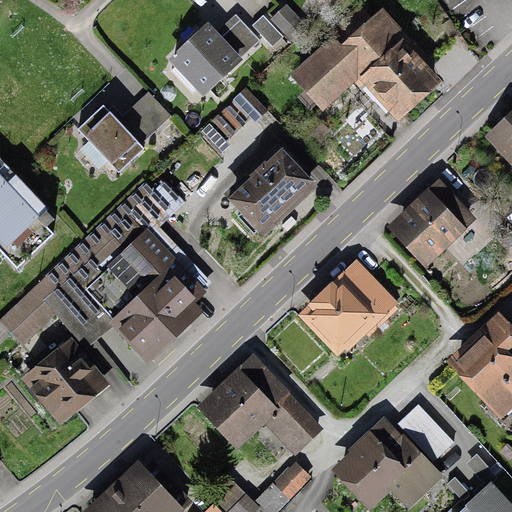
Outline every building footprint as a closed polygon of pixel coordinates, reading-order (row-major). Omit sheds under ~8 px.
[(338,34),(292,75),(324,111),(360,78),(402,124),(450,81),(385,8),(373,18),(358,2),(332,26),(338,34)] [(284,3),(270,16),(292,40),(306,27),(284,3)] [(206,21),(168,56),(205,98),(244,63),(206,21)] [(246,90),(235,100),(253,118),(256,121),(267,110),(246,90)] [(253,118),(235,100),(215,121),(232,138),(253,118)] [(511,111),(484,137),(511,167),(511,111)] [(142,149),(114,117),(88,140),(117,172),(142,149)] [(316,117),(294,137),(307,151),(329,131),(316,117)] [(280,150),(230,196),(264,234),(315,188),(280,150)] [(0,236),(10,247),(3,252),(18,269),(54,234),(49,230),(57,223),(49,215),(42,222),(0,176),(0,236)] [(48,276),(57,292),(47,303),(85,350),(93,344),(99,339),(116,324),(148,359),(199,313),(194,308),(189,303),(200,293),(148,235),(159,224),(185,202),(167,180),(154,191),(146,182),(48,276)] [(439,182),(390,227),(428,268),(460,238),(470,249),(487,233),(439,182)] [(356,264),(300,315),(340,358),(396,307),(356,264)] [(33,309),(24,299),(0,321),(0,340),(13,328),(20,337),(37,322),(29,313),(33,309)] [(511,407),(511,323),(500,311),(447,362),(502,418),(511,407)] [(69,345),(30,377),(62,416),(101,384),(69,345)] [(255,357),(198,409),(238,452),(264,428),(290,456),(320,429),(255,357)] [(440,475),(384,420),(334,469),(375,510),(391,494),(406,509),(440,475)] [(143,462),(87,511),(86,511),(181,511),(184,509),(143,462)] [(221,468),(199,489),(221,511),(272,511),(308,479),(292,463),(252,501),(221,468)] [(511,511),(511,506),(490,484),(461,511),(511,511)]
